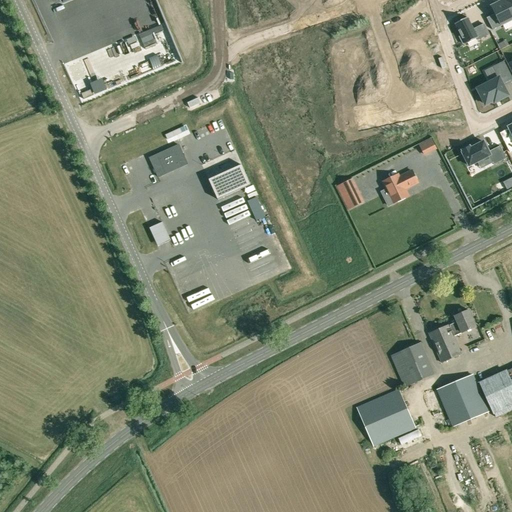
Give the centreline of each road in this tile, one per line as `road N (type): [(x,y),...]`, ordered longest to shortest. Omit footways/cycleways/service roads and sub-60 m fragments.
road 1 (secondary): [(195,389),(511,228)]
road 2 (tertiary): [(195,389),(82,141)]
road 3 (residential): [(82,141),(213,83),(216,0)]
road 4 (secondary): [(42,511),(117,439),(195,389)]
road 5 (tertiary): [(82,141),(17,0)]
road 6 (residential): [(436,15),(477,121),(511,107)]
